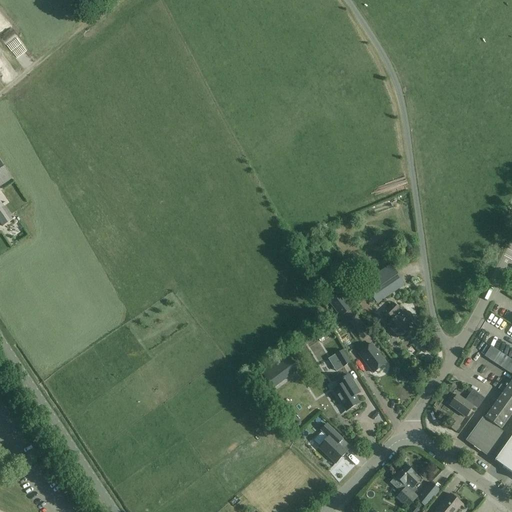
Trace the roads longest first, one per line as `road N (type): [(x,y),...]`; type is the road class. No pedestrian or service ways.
road 1 (unclassified): [(455,353),(432,313),(398,88),(348,0)]
road 2 (unclassified): [(114,511),(0,341)]
road 3 (unclassified): [(511,505),(405,427)]
road 4 (unknown): [(0,101),(92,22)]
